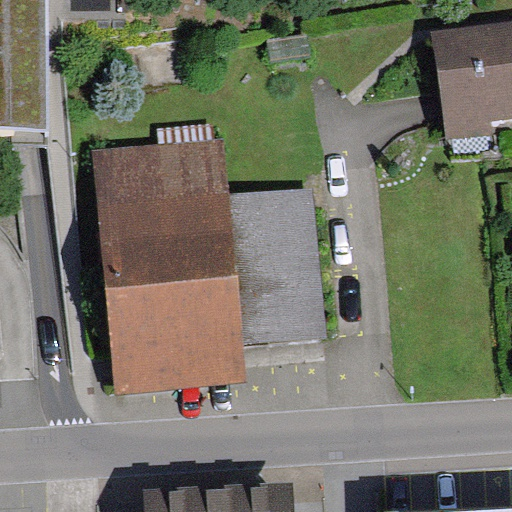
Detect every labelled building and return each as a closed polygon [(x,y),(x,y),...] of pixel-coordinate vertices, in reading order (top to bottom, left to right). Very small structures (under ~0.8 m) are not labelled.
[(0,0),(0,127),(24,128),(42,129),(41,0),(0,0)] [(511,11),(440,20),(452,123),(493,119),(492,106),(511,104),(511,11)] [(98,146),(121,377),(246,365),(243,330),(229,187),(223,134),(98,146)] [(229,187),(243,330),(324,322),(310,179),(229,187)] [(300,511),(300,492),(150,496),(150,511),(300,511)]
